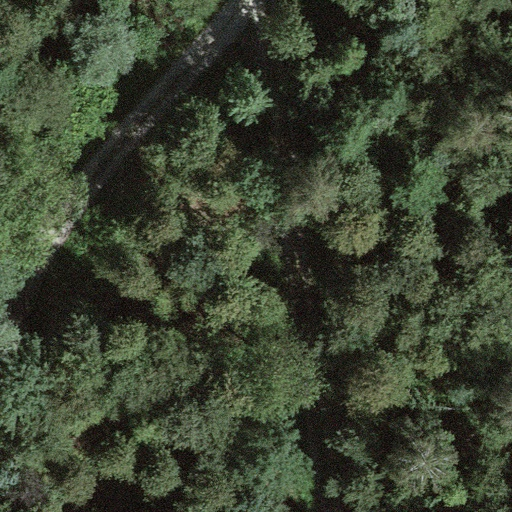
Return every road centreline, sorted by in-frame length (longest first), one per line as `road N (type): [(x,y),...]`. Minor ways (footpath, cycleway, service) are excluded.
road 1 (track): [(328,511),(270,0)]
road 2 (track): [(0,370),(33,271),(242,0)]
